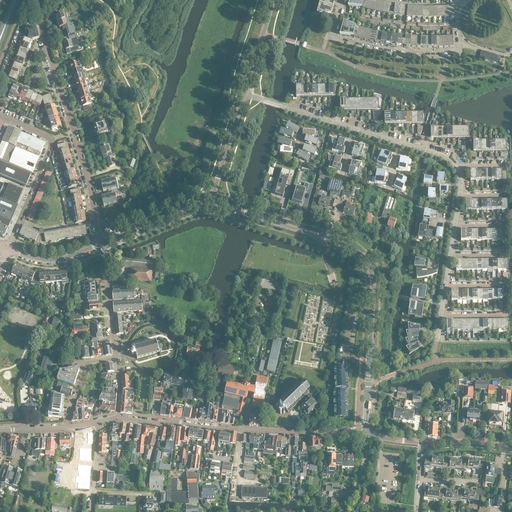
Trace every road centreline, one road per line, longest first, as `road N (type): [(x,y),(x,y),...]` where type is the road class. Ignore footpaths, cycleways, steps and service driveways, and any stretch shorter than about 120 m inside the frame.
road 1 (unclassified): [(369,433),(372,283),(365,261),(346,246),(210,202)]
road 2 (residential): [(117,418),(369,433)]
road 3 (residential): [(458,0),(460,51),(437,56),(332,38),(341,0)]
road 4 (residential): [(447,283),(506,284),(507,314),(441,314)]
road 5 (residential): [(126,356),(144,325),(177,335),(171,368),(140,371)]
road 6 (residential): [(456,223),(506,225),(506,254),(451,255)]
road 7 (residential): [(456,167),(504,165),(504,195),(460,195)]
